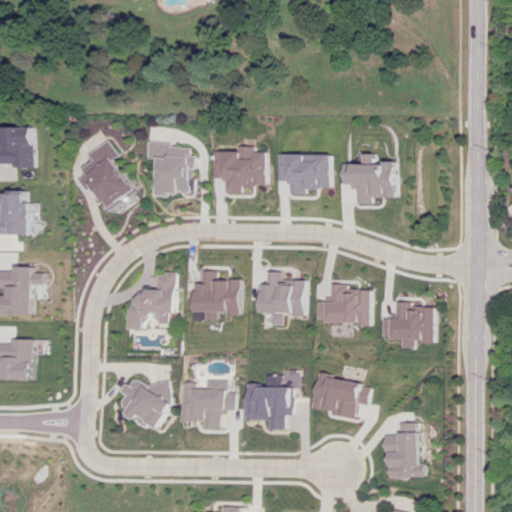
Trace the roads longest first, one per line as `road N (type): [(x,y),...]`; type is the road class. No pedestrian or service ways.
road 1 (residential): [(92,457),(84,441),(91,296),(104,270),(141,241),(198,230),(300,232),(477,267)]
road 2 (tertiary): [(474,511),(476,0)]
road 3 (residential): [(332,467),(115,464),(92,457)]
